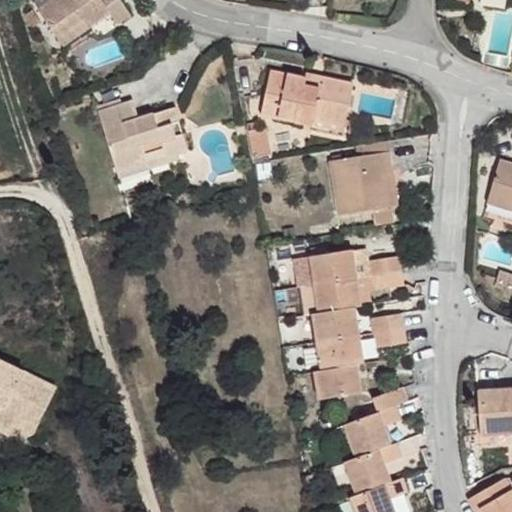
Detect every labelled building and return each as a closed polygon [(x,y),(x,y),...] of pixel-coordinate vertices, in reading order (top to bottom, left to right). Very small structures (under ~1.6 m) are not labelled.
[(69,0),(62,4),(42,18),(59,45),(89,26),(94,34),(115,21),(121,32),(135,24),(120,0),(117,0),(107,8),(102,0),(69,0)] [(89,26),(59,45),(63,54),(94,34),(89,26)] [(346,132),(357,92),(326,84),(322,94),(306,92),(307,84),(274,77),(264,119),(297,127),(301,121),(315,124),(346,132)] [(322,94),(326,84),(309,80),(307,84),(306,92),(322,94)] [(183,159),(173,116),(131,127),(126,109),(93,117),(109,176),(144,167),(146,178),(167,172),(166,164),(183,159)] [(343,141),(346,132),(315,124),(314,133),(343,141)] [(268,156),(264,128),(248,131),(252,159),(268,156)] [(376,158),(374,146),(348,150),(349,162),(376,158)] [(377,167),(376,158),(349,162),(323,167),(332,221),(384,212),(377,167)] [(511,163),(501,161),(488,203),(511,210),(511,163)] [(387,166),(377,167),(384,212),(394,210),(387,166)] [(146,178),(144,167),(109,176),(112,187),(146,178)] [(352,268),(350,253),(307,260),(310,290),(353,283),(352,268)] [(307,260),(297,262),(310,290),(307,260)] [(310,290),(297,262),(300,291),(310,290)] [(398,274),(395,262),(367,265),(368,280),(398,274)] [(368,280),(367,265),(352,268),(353,283),(368,280)] [(511,276),(501,273),(497,289),(505,292),(506,288),(511,289),(511,276)] [(400,291),(398,274),(368,280),(370,295),(400,291)] [(370,295),(368,280),(353,283),(356,298),(370,295)] [(356,298),(353,283),(310,290),(314,317),(353,311),(357,310),(356,298)] [(310,290),(300,291),(304,319),(314,317),(310,290)] [(355,324),(353,311),(314,317),(310,318),(314,347),(356,339),(355,324)] [(402,332),(399,317),(369,322),(371,337),(402,332)] [(371,337),(369,322),(355,324),(356,339),(371,337)] [(403,347),(402,332),(371,337),(373,352),(403,347)] [(373,352),(371,337),(356,339),(359,353),(373,352)] [(359,353),(356,339),(314,347),(318,374),(352,370),(360,368),(359,353)] [(40,392),(0,370),(0,436),(12,442),(40,392)] [(355,399),(352,370),(318,374),(310,376),(314,405),(355,399)] [(511,427),(511,382),(482,385),(484,429),(511,427)] [(411,405),(406,390),(378,400),(383,415),(401,409),(411,405)] [(405,423),(401,409),(383,415),(348,428),(358,460),(394,448),(387,430),(405,423)] [(407,458),(403,446),(394,448),(358,460),(351,463),(362,496),(399,484),(392,464),(407,458)] [(511,511),(511,483),(509,478),(472,499),(478,511),(480,511),(484,510),(484,511),(511,511)] [(410,496),(407,480),(399,484),(362,496),(356,499),(360,511),(397,511),(395,503),(410,496)]
